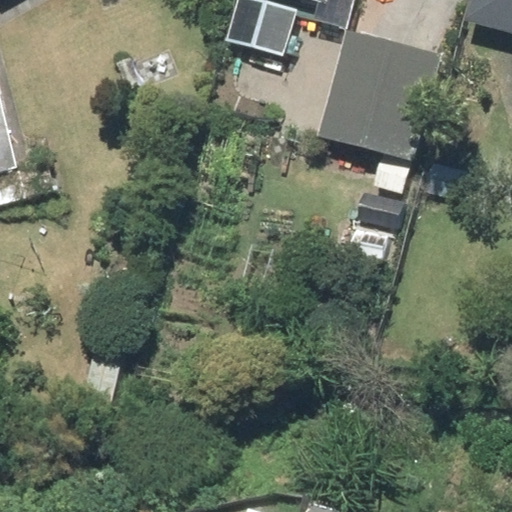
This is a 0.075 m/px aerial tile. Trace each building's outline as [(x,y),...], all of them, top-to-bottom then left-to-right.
[(309,12),(250,0),(248,0),(238,47),(252,50),(247,72),(294,82),(309,12)] [(302,0),(335,10),(337,0),(302,0)] [(511,43),(511,0),(477,0),(468,29),(511,43)] [(357,36),(333,144),(381,154),(373,191),(421,201),(453,57),(357,36)] [(0,62),(0,213),(35,205),(0,62)] [(413,208),(364,201),(352,287),(402,294),(413,208)] [(133,351),(101,345),(89,414),(121,420),(133,351)]
